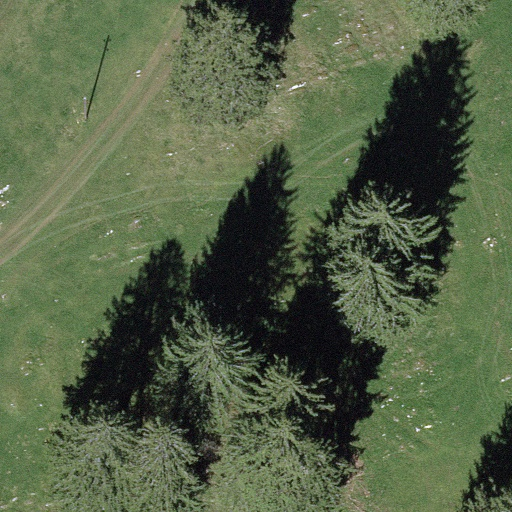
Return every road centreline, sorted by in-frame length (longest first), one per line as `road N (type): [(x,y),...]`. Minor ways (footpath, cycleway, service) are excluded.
road 1 (track): [(0,229),(56,171),(234,29),(303,0)]
road 2 (track): [(141,0),(56,171)]
